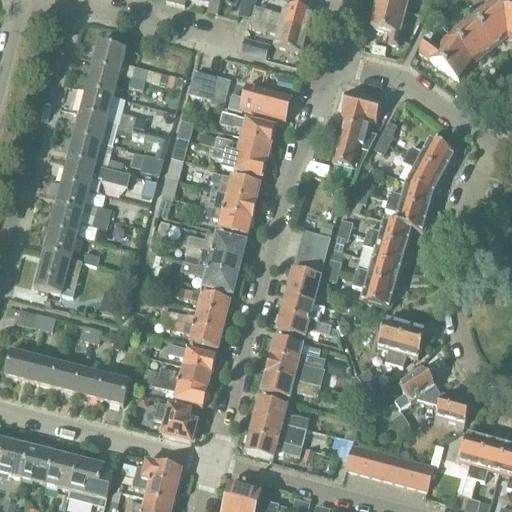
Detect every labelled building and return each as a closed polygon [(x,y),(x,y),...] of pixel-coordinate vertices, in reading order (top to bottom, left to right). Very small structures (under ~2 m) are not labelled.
[(175,8),(176,0),(167,0),(166,6),(175,8)] [(198,0),(176,0),(175,8),(184,11),(186,3),(197,6),(198,0)] [(198,0),(197,6),(210,9),(208,17),(217,20),(221,6),(235,9),(237,0),(198,0)] [(243,0),(239,17),(250,20),(309,35),(314,15),(285,7),(282,19),(272,16),(272,14),(254,10),(256,0),(243,0)] [(411,0),(376,0),(375,7),(408,15),(411,0)] [(457,6),(451,0),(444,0),(442,2),(449,12),(457,6)] [(507,40),(505,1),(497,3),(472,23),(490,54),(507,40)] [(408,15),(375,7),(369,31),(392,37),(389,47),(399,49),(408,15)] [(309,35),(250,20),(247,31),(266,36),(267,34),(277,37),(274,48),(303,56),(309,35)] [(490,54),(472,23),(447,43),(472,67),(490,54)] [(270,48),(246,42),(242,55),(266,62),(270,48)] [(472,67),(447,43),(439,53),(428,45),(420,57),(459,85),(472,67)] [(93,70),(120,78),(127,54),(99,47),(93,70)] [(114,101),(120,78),(93,70),(87,94),(114,101)] [(132,80),(145,84),(148,74),(134,70),(132,80)] [(200,100),(206,78),(194,75),(188,97),(200,100)] [(212,103),(217,81),(206,78),(200,100),(212,103)] [(145,84),(132,80),(129,90),(142,94),(145,84)] [(223,106),(229,86),(229,84),(217,81),(212,103),(223,106)] [(290,112),(291,107),(290,104),(291,101),(261,93),(258,105),(248,103),(245,114),(255,117),(285,124),(287,113),(290,112)] [(108,124),(114,101),(87,94),(80,117),(108,124)] [(346,119),(342,131),(371,139),(375,127),(377,127),(382,106),(347,97),(342,118),(346,119)] [(102,147),(108,124),(80,117),(74,140),(102,147)] [(119,128),(133,131),(136,121),(121,117),(119,128)] [(244,135),(243,139),(271,147),(275,131),(238,121),(223,118),(220,129),(244,135)] [(181,125),(177,140),(189,144),(193,128),(181,125)] [(130,142),(133,131),(119,128),(116,138),(130,142)] [(134,131),(131,140),(153,146),(158,147),(156,155),(154,162),(163,164),(167,150),(169,141),(168,141),(134,131)] [(377,140),(371,139),(342,131),(333,167),(359,174),(362,167),(377,140)] [(383,138),(378,145),(389,151),(393,144),(394,141),(384,135),(383,138)] [(271,147),(243,139),(241,147),(217,141),(215,150),(267,164),(271,147)] [(96,171),(96,170),(102,147),(74,140),(68,163),(96,171)] [(177,140),(171,162),(183,165),(189,144),(177,140)] [(389,151),(378,145),(374,153),(385,159),(389,151)] [(406,160),(445,181),(456,160),(429,146),(420,161),(410,155),(406,160)] [(267,164),(215,150),(212,161),(225,164),(223,171),(262,181),(267,164)] [(141,176),(159,181),(163,164),(154,162),(145,160),(141,176)] [(412,174),(405,186),(435,199),(445,181),(406,160),(402,168),(412,174)] [(171,162),(166,182),(178,185),(183,165),(171,162)] [(68,163),(62,186),(90,194),(93,180),(102,182),(101,185),(128,192),(131,179),(96,170),(96,171),(68,163)] [(211,193),(256,204),(260,189),(213,177),(211,187),(213,187),(211,193)] [(162,198),(173,201),(174,201),(178,185),(166,182),(162,198)] [(145,184),(141,199),(153,202),(157,187),(145,184)] [(84,217),(90,194),(62,186),(56,210),(84,217)] [(359,186),(356,195),(368,199),(371,190),(359,186)] [(390,197),(387,205),(399,210),(429,219),(435,199),(405,186),(402,200),(390,197)] [(256,204),(211,193),(209,202),(203,201),(201,209),(252,222),(256,204)] [(368,199),(356,195),(353,204),(365,208),(368,199)] [(173,201),(162,198),(156,220),(167,223),(173,201)] [(398,217),(395,228),(413,235),(423,238),(429,219),(399,210),(387,205),(385,214),(398,217)] [(252,222),(201,209),(198,219),(221,225),(219,231),(248,238),(252,222)] [(78,240),(84,217),(56,210),(50,233),(78,240)] [(94,220),(109,224),(112,214),(97,210),(94,220)] [(106,234),(109,224),(94,220),(92,231),(106,234)] [(341,224),(338,234),(350,237),(353,227),(341,224)] [(368,233),(365,242),(378,246),(407,255),(413,235),(395,228),(385,225),(381,237),(368,233)] [(165,244),(169,228),(160,226),(156,242),(165,244)] [(71,263),(78,240),(50,233),(44,256),(71,263)] [(350,237),(338,234),(336,243),(347,247),(350,237)] [(300,247),(328,254),(331,242),(303,235),(300,247)] [(189,239),(187,249),(241,262),(245,245),(207,236),(205,243),(189,239)] [(378,246),(365,242),(363,251),(376,254),(372,266),(401,274),(407,255),(378,246)] [(150,245),(147,257),(157,259),(160,248),(150,245)] [(328,254),(300,247),(297,259),(325,266),(328,254)] [(189,259),(187,267),(208,272),(237,279),(241,262),(187,249),(185,258),(189,259)] [(71,263),(44,256),(34,292),(62,299),(71,263)] [(82,267),(97,270),(99,260),(85,256),(82,267)] [(157,259),(147,257),(142,277),(151,279),(157,259)] [(325,266),(297,259),(295,271),(322,277),(325,266)] [(330,264),(327,273),(339,277),(342,267),(330,264)] [(232,298),(237,279),(208,272),(187,267),(183,266),(180,275),(204,281),(202,290),(232,298)] [(356,273),(354,281),(395,294),(401,274),(372,266),(369,276),(356,273)] [(339,277),(327,273),(324,283),(336,286),(339,277)] [(286,301),(314,308),(321,282),(293,274),(291,282),(286,301)] [(395,294),(354,281),(351,290),(364,294),(361,305),(389,313),(395,294)] [(155,285),(144,283),(140,299),(151,301),(155,285)] [(198,313),(226,320),(231,304),(177,290),(175,299),(200,305),(198,313)] [(286,301),(282,318),(331,330),(332,326),(320,323),(321,318),(312,316),(314,308),(286,301)] [(170,315),(169,323),(177,325),(222,336),(226,320),(198,313),(196,322),(170,315)] [(43,333),(47,321),(37,318),(34,331),(43,333)] [(282,318),(277,335),(305,343),(307,334),(328,339),(330,332),(331,330),(282,318)] [(47,321),(43,333),(52,335),(56,323),(47,321)] [(166,333),(191,339),(190,345),(218,353),(222,336),(177,325),(169,323),(168,323),(166,333)] [(396,370),(408,329),(388,323),(379,352),(391,355),(388,367),(396,370)] [(408,329),(396,370),(405,372),(408,360),(420,364),(428,335),(408,329)] [(89,346),(92,332),(83,330),(79,344),(89,346)] [(92,332),(89,346),(98,349),(102,335),(92,332)] [(330,332),(328,339),(340,342),(337,334),(330,332)] [(122,355),(126,341),(115,338),(112,352),(122,355)] [(153,341),(151,350),(160,352),(162,344),(153,341)] [(271,361),(299,368),(322,374),(325,364),(301,358),(303,350),(276,343),(271,361)] [(186,362),(184,369),(212,377),(216,359),(171,348),(169,357),(186,362)] [(29,385),(35,361),(11,355),(5,379),(29,385)] [(52,391),(58,367),(35,361),(29,385),(52,391)] [(299,368),(271,361),(266,378),(320,392),(319,392),(322,383),(296,376),(299,368)] [(76,397),(82,373),(58,367),(52,391),(76,397)] [(160,373),(158,381),(179,386),(208,393),(212,377),(184,369),(182,378),(160,373)] [(99,404),(106,379),(82,373),(76,397),(99,404)] [(400,414),(410,407),(411,408),(417,404),(439,410),(442,401),(424,373),(399,390),(406,400),(395,407),(400,414)] [(363,388),(373,382),(368,374),(358,380),(363,388)] [(317,401),(320,392),(266,378),(261,396),(289,403),(292,394),(312,399),(317,401)] [(106,379),(99,404),(123,410),(129,386),(106,379)] [(154,380),(151,392),(166,396),(166,395),(177,397),(175,403),(204,410),(208,393),(179,386),(158,381),(154,380)] [(373,382),(363,388),(368,397),(379,390),(373,382)] [(348,399),(348,400),(364,404),(366,396),(360,387),(355,386),(351,389),(349,399),(348,399)] [(364,404),(348,400),(345,411),(361,415),(364,404)] [(442,401),(439,410),(436,421),(464,430),(470,409),(442,401)] [(255,421),(308,435),(311,426),(285,419),(287,410),(260,403),(255,421)] [(166,425),(163,438),(192,445),(192,444),(195,442),(196,437),(194,434),(197,425),(188,423),(190,414),(158,406),(154,422),(166,425)] [(391,424),(396,432),(407,426),(401,417),(391,424)] [(308,435),(255,421),(250,439),(303,453),(308,435)] [(358,426),(358,429),(368,431),(370,425),(359,422),(358,426)] [(349,424),(344,444),(353,447),(358,429),(358,426),(349,424)] [(412,434),(407,426),(396,432),(402,441),(412,434)] [(475,484),(476,485),(487,444),(466,438),(458,467),(470,470),(467,482),(475,484)] [(303,453),(250,439),(246,456),(274,464),(276,455),(301,461),(303,453)] [(349,464),(353,450),(354,447),(353,447),(344,444),(335,442),(332,452),(339,454),(337,461),(349,464)] [(0,476),(21,482),(29,451),(4,444),(0,458),(0,476)] [(485,487),(489,475),(500,478),(508,449),(487,444),(476,485),(485,487)] [(507,493),(511,494),(511,450),(508,449),(500,478),(511,481),(507,493)] [(358,477),(365,453),(353,450),(349,464),(347,474),(358,477)] [(45,488),(53,457),(29,451),(21,482),(45,488)] [(310,467),(313,455),(305,453),(303,465),(310,467)] [(370,480),(376,457),(365,453),(358,477),(370,480)] [(70,494),(78,463),(53,457),(45,488),(70,494)] [(376,457),(370,480),(381,483),(388,460),(376,457)] [(388,460),(381,483),(393,486),(399,463),(388,460)] [(80,464),(78,463),(70,494),(71,495),(70,501),(105,510),(113,480),(102,477),(104,470),(93,467),(92,464),(83,461),(80,464)] [(399,463),(393,486),(404,489),(411,466),(399,463)] [(138,470),(135,480),(178,490),(183,473),(155,466),(146,464),(144,472),(138,470)] [(411,466),(404,489),(416,492),(422,469),(411,466)] [(138,470),(124,467),(122,477),(127,478),(135,480),(138,470)] [(422,469),(416,492),(428,495),(434,472),(422,469)] [(178,490),(135,480),(127,478),(125,488),(132,490),(132,488),(148,492),(146,500),(174,507),(178,490)] [(470,503),(476,485),(475,484),(467,482),(462,501),(470,503)] [(114,495),(121,497),(123,488),(117,486),(114,495)] [(233,486),(228,504),(256,511),(309,511),(311,508),(295,504),(292,511),(285,511),(261,505),(263,494),(233,486)] [(172,511),(174,507),(146,500),(144,509),(128,505),(126,511),(172,511)] [(461,501),(457,511),(467,511),(470,503),(462,501),(461,501)] [(467,511),(478,511),(480,506),(470,503),(467,511)]
